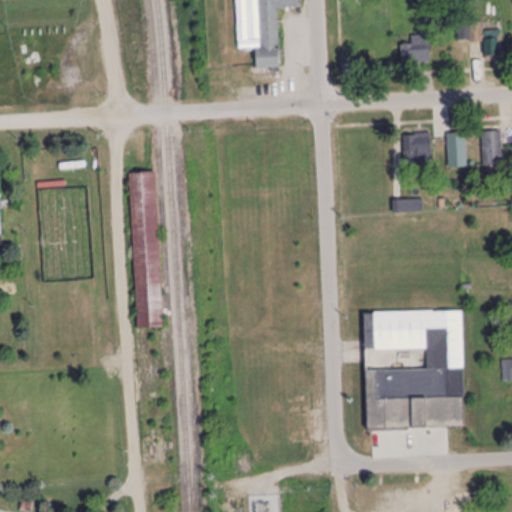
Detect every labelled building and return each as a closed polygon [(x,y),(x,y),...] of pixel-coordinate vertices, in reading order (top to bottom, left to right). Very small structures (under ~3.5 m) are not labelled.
[(279,9),(300,9),(299,0),(237,0),(238,50),(260,50),(260,70),(280,69),(279,9)] [(503,32),(484,32),(484,23),(460,24),(461,42),(485,41),(485,61),(504,61),(503,32)] [(411,36),(411,46),(403,46),(403,65),(430,65),(430,36),(411,36)] [(484,166),(502,166),(502,133),(484,133),(484,166)] [(404,167),(432,167),(432,135),(404,135),(404,167)] [(449,135),(449,169),(467,169),(467,135),(449,135)] [(137,329),(164,328),(157,173),(131,174),(137,329)] [(395,213),(422,213),(422,202),(395,202),(395,213)] [(465,428),(463,311),(366,313),(366,351),(427,350),(428,370),(367,371),(368,430),(465,428)]
